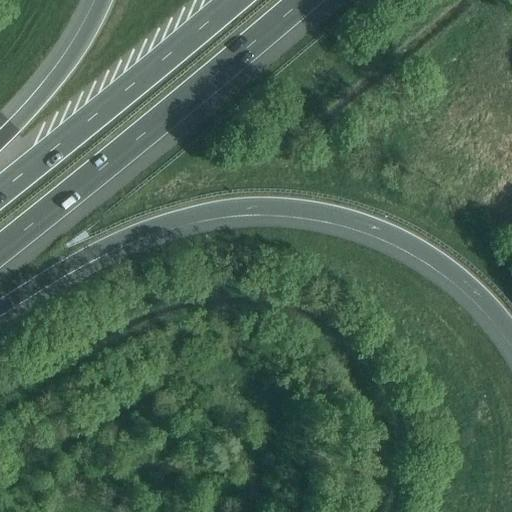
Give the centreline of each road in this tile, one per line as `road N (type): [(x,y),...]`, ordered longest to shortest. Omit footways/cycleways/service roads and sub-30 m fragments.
road 1 (motorway): [(0,307),(130,236),(193,214),(255,207),(306,210),(393,235),(449,269),(511,333)]
road 2 (motorway): [(0,252),(186,113),(319,0)]
road 3 (motorway): [(229,0),(0,188)]
road 4 (motorway): [(100,0),(48,86),(0,136)]
